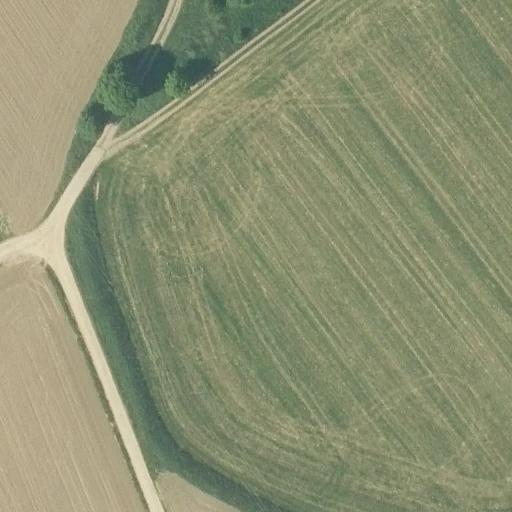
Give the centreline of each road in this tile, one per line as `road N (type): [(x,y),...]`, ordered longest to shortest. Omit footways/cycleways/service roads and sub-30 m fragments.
road 1 (track): [(181,0),(144,80),(49,234),(161,511)]
road 2 (track): [(95,162),(324,0)]
